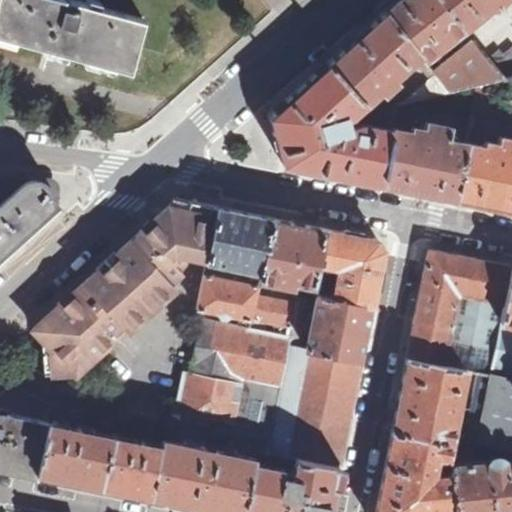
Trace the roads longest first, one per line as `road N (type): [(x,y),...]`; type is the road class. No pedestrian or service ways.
road 1 (residential): [(412,220),(347,511)]
road 2 (residential): [(155,166),(412,220)]
road 3 (residential): [(155,166),(357,0)]
road 4 (residential): [(0,304),(155,166)]
road 5 (residential): [(0,145),(155,166)]
